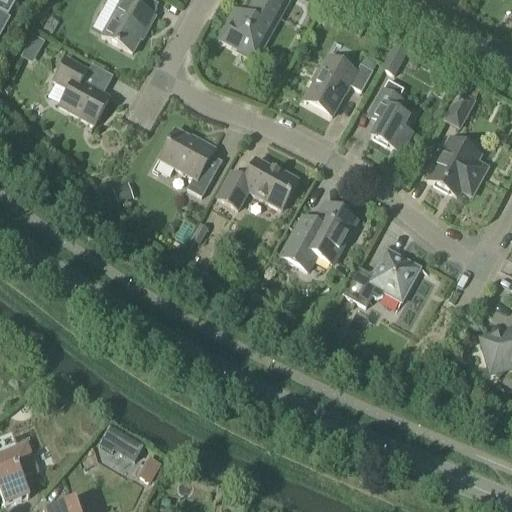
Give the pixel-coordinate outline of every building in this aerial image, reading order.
[(0,0),(0,35),(18,0),(0,0)] [(145,36),(154,20),(132,8),(136,0),(108,0),(119,6),(100,40),(131,58),(143,35),(145,36)] [(254,62),(288,2),(284,0),(256,0),(245,20),(235,14),(219,43),(254,62)] [(26,50),(38,56),(44,46),(32,40),(32,39),(26,50)] [(379,74),(392,82),(405,57),(392,49),(379,74)] [(360,97),(371,76),(359,69),(354,76),(326,61),(304,102),(332,118),(347,90),(360,97)] [(93,130),(108,103),(79,87),(86,75),(64,63),(52,85),(67,93),(58,110),(93,130)] [(399,158),(410,137),(400,132),(406,122),(395,115),(401,105),(382,94),(370,115),(380,121),(369,141),(399,158)] [(457,95),(440,125),(458,135),(474,105),(457,95)] [(201,175),(213,153),(197,144),(196,146),(174,134),(157,164),(191,183),(185,194),(200,202),(212,181),(201,175)] [(470,201),(485,173),(475,167),(478,160),(448,143),(425,185),(455,201),(459,195),(470,201)] [(280,215),(296,185),(278,175),(277,177),(254,164),(243,184),(230,177),(215,203),(236,215),(246,196),(280,215)] [(121,190),(111,194),(117,208),(126,204),(121,190)] [(330,269),(354,225),(325,209),(313,229),(301,222),(279,261),(306,276),(315,261),(330,269)] [(191,244),(198,248),(206,234),(199,230),(191,244)] [(400,306),(418,273),(385,254),(371,280),(356,272),(341,300),(364,312),(370,301),(374,303),(381,300),(383,297),(400,306)] [(255,312),(258,307),(261,301),(253,297),(250,302),(247,308),(255,312)] [(325,334),(319,344),(318,346),(330,352),(332,348),(336,341),(325,334)] [(511,371),(511,334),(509,339),(503,336),(478,343),(489,379),(511,371)] [(110,458),(112,456),(120,441),(107,433),(97,450),(110,458)] [(20,481),(37,475),(25,447),(0,456),(0,503),(3,511),(28,502),(20,481)] [(137,481),(149,488),(160,470),(147,463),(137,481)] [(228,501),(224,511),(243,511),(246,506),(228,501)]
